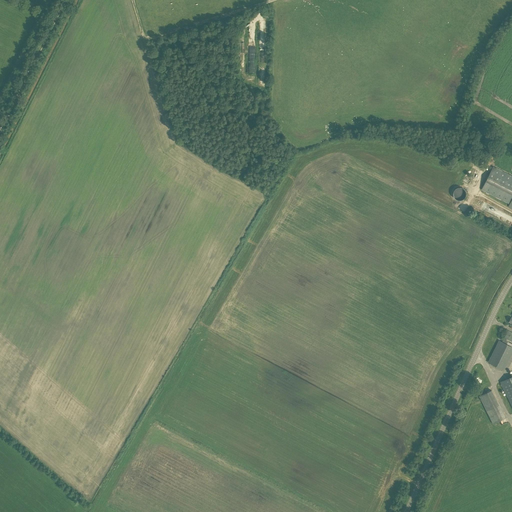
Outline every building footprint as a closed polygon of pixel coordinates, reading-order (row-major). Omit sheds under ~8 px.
[(511,175),(511,176),(493,167),(482,189),(509,203),(511,196),(511,175)] [(473,188),(476,183),(466,178),(464,183),(473,188)] [(467,193),(466,191),(466,190),(465,188),(464,188),(463,187),(462,186),(461,186),(459,186),(458,186),(457,186),(455,187),(454,188),(454,189),(453,190),(453,191),(453,193),(453,194),(453,196),(454,197),(455,198),(456,199),(457,199),(458,200),(460,200),(461,200),(462,199),(464,198),(465,198),(465,197),(466,196),(466,194),(467,193)] [(508,214),(499,211),(497,217),(506,220),(508,214)] [(511,341),(511,332),(508,331),(502,342),(500,341),(489,362),(503,369),(511,351),(511,346),(504,343),(507,339),(511,341)] [(511,405),(511,376),(501,382),(511,405)] [(491,390),(490,391),(480,396),(487,411),(493,424),(505,418),(499,405),(491,390)]
